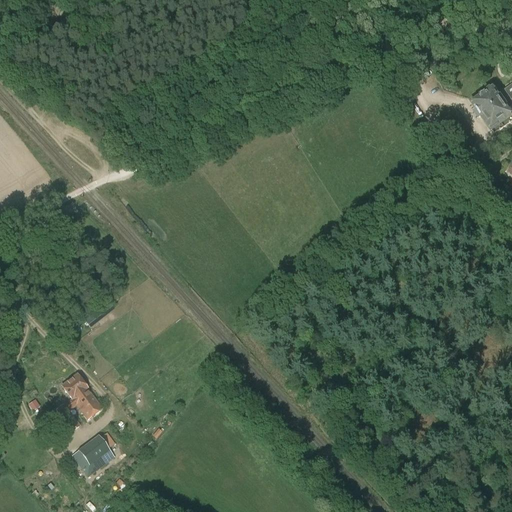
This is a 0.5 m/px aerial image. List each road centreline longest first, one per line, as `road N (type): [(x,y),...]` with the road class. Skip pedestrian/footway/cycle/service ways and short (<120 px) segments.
road 1 (track): [(385,53),(0,230)]
road 2 (track): [(385,53),(490,197),(511,208)]
road 3 (track): [(103,181),(0,77)]
road 4 (track): [(496,2),(385,53)]
